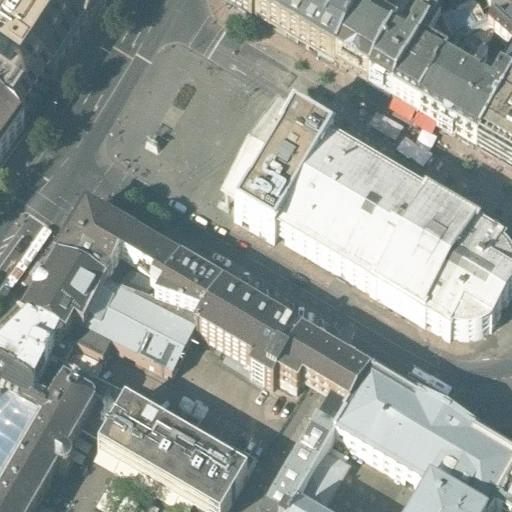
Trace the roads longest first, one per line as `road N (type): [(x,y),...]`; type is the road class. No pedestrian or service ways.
road 1 (unclassified): [(70,154),(437,370),(499,380)]
road 2 (unclassified): [(511,235),(156,20)]
road 3 (unclassified): [(156,20),(70,154)]
